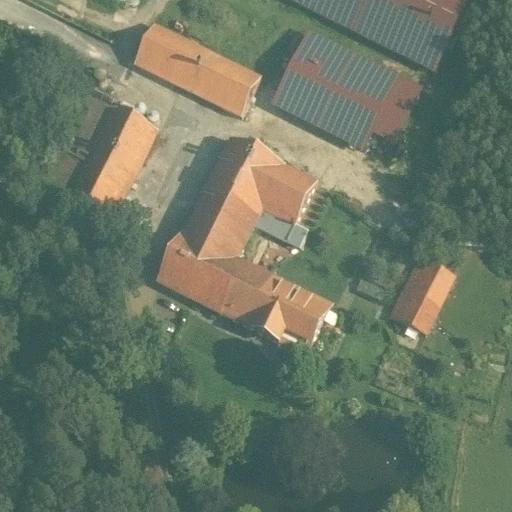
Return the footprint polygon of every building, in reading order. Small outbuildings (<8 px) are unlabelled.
[(473,0),(282,0),(434,77),(473,0)] [(261,86),(155,32),(135,70),(242,124),(261,86)] [(400,85),(310,41),(274,112),(364,157),(400,85)] [(158,138),(82,100),(38,186),(115,224),(158,138)] [(161,290),(225,321),(243,270),(239,267),(256,232),(284,173),(285,171),(230,145),(161,290)] [(317,189),(284,173),(256,232),(289,247),(317,189)] [(0,218),(0,247),(29,260),(39,236),(0,218)] [(420,260),(396,323),(438,340),(463,277),(420,260)] [(330,313),(243,270),(225,321),(306,363),(330,313)]
